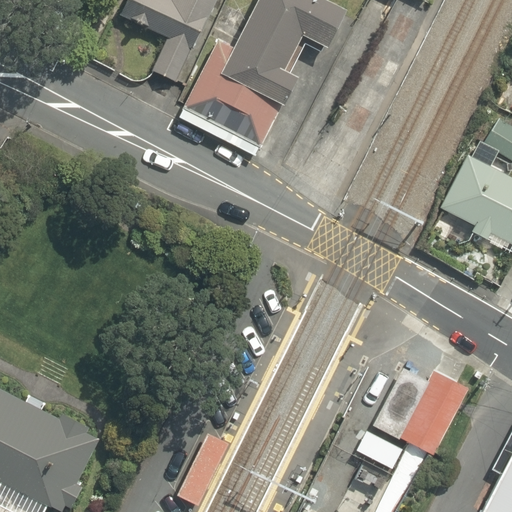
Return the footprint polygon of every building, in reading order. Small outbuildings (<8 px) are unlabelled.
[(211,0),(118,0),(112,16),(162,37),(146,76),(176,88),(211,0)] [(341,14),(354,20),(362,0),(224,0),(171,119),(260,159),(297,77),(292,74),(305,46),(323,54),(341,14)] [(511,162),(511,123),(492,113),(473,149),(509,168),(511,162)] [(472,228),(467,238),(511,261),(511,176),(464,152),(435,208),(472,228)] [(371,425),(399,439),(433,455),(467,385),(433,368),(428,366),(423,377),(400,365),(371,425)] [(57,511),(101,433),(0,377),(0,484),(50,511),(57,511)] [(209,432),(179,494),(198,503),(228,442),(209,432)] [(391,472),(401,450),(362,432),(352,454),(391,472)] [(511,511),(511,460),(485,511),(511,511)]
